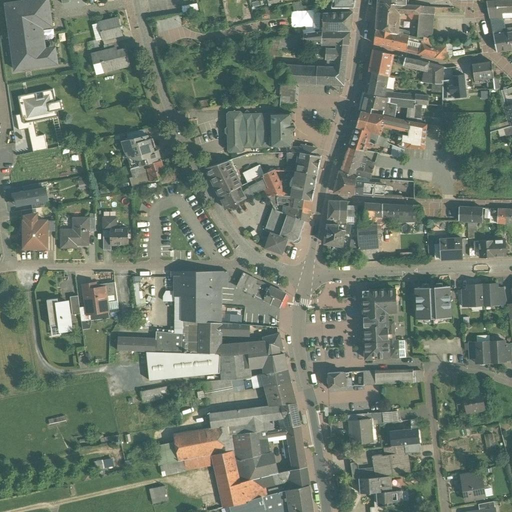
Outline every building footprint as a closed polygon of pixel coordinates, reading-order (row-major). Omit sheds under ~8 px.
[(30,2),(28,0),(27,0),(24,3),(10,5),(11,14),(9,15),(11,15),(12,20),(10,20),(10,21),(11,21),(13,31),(14,31),(15,35),(13,38),(14,44),(17,46),(17,50),(13,51),(15,70),(27,69),(27,64),(30,63),(30,68),(58,64),(56,52),(51,52),(51,48),(46,49),(45,43),(39,39),(38,29),(53,26),(51,14),(46,15),(46,12),(50,11),(48,0),(44,0),(39,1),(38,0),(34,0),(33,2),(30,2)] [(511,0),(487,2),(489,14),(502,13),(511,12),(511,0)] [(406,5),(378,3),(376,29),(398,34),(399,13),(409,14),(419,14),(419,6),(416,6),(406,5)] [(198,4),(183,7),(184,13),(200,10),(198,4)] [(434,7),(419,6),(419,14),(419,19),(417,37),(423,37),(432,38),(434,7)] [(353,13),(323,14),(323,23),(321,23),(321,26),(323,26),(323,31),(351,30),(353,13)] [(502,13),(489,14),(492,25),(504,23),(502,13)] [(119,19),(100,23),(104,40),(116,37),(123,35),(119,19)] [(410,30),(401,28),(400,34),(410,36),(410,30)] [(398,34),(376,29),(374,44),(406,51),(407,48),(410,36),(400,34),(398,34)] [(350,31),(323,32),(305,34),(304,45),(306,46),(306,45),(307,43),(309,43),(327,44),(349,45),(350,31)] [(511,32),(494,36),(497,49),(500,52),(511,49),(511,32)] [(305,34),(294,36),(296,47),(304,45),(305,34)] [(423,39),(410,36),(407,48),(410,49),(410,52),(419,54),(423,39)] [(116,37),(104,40),(105,45),(118,42),(116,37)] [(432,38),(423,37),(423,39),(419,54),(435,58),(434,44),(432,38)] [(105,45),(104,45),(106,52),(117,49),(118,52),(120,51),(118,42),(105,45)] [(349,45),(327,44),(326,59),(328,59),(347,60),(349,45)] [(446,44),(434,44),(435,58),(446,59),(446,44)] [(106,52),(92,55),(94,65),(102,63),(103,70),(104,72),(130,65),(126,50),(120,51),(118,52),(117,49),(106,52)] [(394,55),(373,50),(369,71),(388,76),(389,76),(394,55)] [(420,61),(400,57),(398,64),(424,71),(429,64),(420,61)] [(347,60),(328,59),(328,67),(346,68),(347,60)] [(492,62),(473,65),(475,81),(476,81),(478,80),(494,78),(492,62)] [(102,63),(94,65),(96,72),(99,72),(99,71),(103,70),(102,63)] [(429,64),(424,71),(423,82),(428,83),(443,84),(443,81),(443,68),(429,64)] [(328,67),(279,65),(278,75),(282,75),(282,82),(296,83),(344,86),(346,68),(328,67)] [(388,76),(369,71),(366,93),(390,98),(390,93),(385,93),(388,76)] [(454,98),(466,97),(464,75),(452,76),(452,81),(453,85),(449,86),(450,94),(454,93),(454,98)] [(452,81),(443,81),(443,84),(443,100),(454,98),(454,93),(450,94),(449,86),(453,85),(452,81)] [(296,83),(282,82),(281,105),(295,106),(296,83)] [(511,88),(509,89),(511,97),(503,99),(506,107),(511,105),(511,88)] [(53,90),(18,97),(22,114),(24,124),(33,122),(59,116),(57,109),(62,109),(60,100),(55,101),(53,90)] [(390,98),(366,93),(362,106),(365,109),(372,110),(372,108),(384,111),(383,116),(386,116),(395,119),(397,106),(401,107),(402,95),(390,93),(390,98)] [(415,96),(402,95),(401,107),(409,108),(414,108),(415,104),(415,96)] [(428,96),(415,95),(415,96),(415,104),(422,105),(428,105),(428,96)] [(422,105),(415,104),(414,108),(413,122),(420,124),(422,105)] [(260,114),(256,111),(253,115),(252,115),(252,114),(252,115),(251,115),(248,112),(245,115),(244,115),(244,114),(243,114),(241,112),(236,112),(235,111),(234,112),(230,112),(228,114),(228,127),(226,129),(226,133),(228,135),(229,150),(231,152),(236,152),(237,151),(242,151),(244,149),(244,148),(245,148),(253,148),(261,147),(261,148),(262,148),(262,147),(270,147),(270,148),(271,147),(272,147),(271,114),(270,114),(270,113),(269,114),(268,114),(265,111),(262,114),(261,114),(260,114),(261,114),(260,114)] [(364,112),(361,112),(356,127),(372,132),(380,135),(383,128),(384,125),(400,129),(398,145),(407,147),(407,148),(424,150),(427,125),(420,124),(407,121),(401,120),(395,119),(386,116),(364,112)] [(292,113),(271,113),(271,114),(272,147),(277,147),(277,148),(288,147),(293,147),(293,144),(293,133),(292,130),(294,130),(296,127),(294,124),(292,124),(292,121),(292,116),(292,113)] [(22,114),(16,116),(19,130),(28,128),(34,153),(48,150),(45,135),(37,137),(33,122),(24,124),(22,114)] [(511,126),(511,127),(496,131),(497,137),(511,132),(511,126)] [(372,132),(356,127),(350,148),(362,151),(363,151),(365,146),(368,147),(372,132)] [(391,130),(383,128),(380,135),(386,138),(389,139),(391,130)] [(145,130),(127,133),(128,140),(139,138),(139,137),(139,138),(146,136),(145,130)] [(496,131),(490,133),(491,145),(500,143),(497,137),(496,131)] [(372,132),(369,142),(376,145),(380,135),(372,132)] [(389,139),(380,135),(376,145),(388,148),(390,145),(386,142),(389,139)] [(146,136),(139,138),(139,137),(139,138),(128,140),(123,141),(131,169),(146,165),(158,161),(158,159),(161,158),(158,150),(157,151),(153,139),(150,140),(148,136),(146,136)] [(311,146),(301,144),(301,147),(293,147),(288,147),(288,153),(289,153),(301,153),(313,155),(315,148),(311,147),(311,146)] [(391,155),(402,158),(404,150),(393,146),(391,155)] [(370,179),(375,164),(367,161),(367,160),(360,158),(362,151),(350,148),(341,173),(357,177),(357,176),(370,179)] [(313,155),(301,153),(289,153),(288,160),(295,160),(297,162),(296,166),(288,165),(287,170),(297,172),(318,174),(321,157),(313,155)] [(158,161),(146,165),(148,171),(151,182),(167,177),(161,160),(158,161)] [(242,186),(229,161),(208,168),(222,196),(240,187),(242,186)] [(131,169),(131,170),(133,178),(139,176),(138,174),(148,171),(146,165),(131,169)] [(260,165),(260,166),(254,168),(259,178),(264,175),(265,175),(260,165)] [(254,168),(243,174),(248,183),(256,179),(259,178),(254,168)] [(265,175),(264,175),(266,180),(269,187),(280,184),(280,183),(274,171),(265,175)] [(318,174),(297,172),(296,178),(295,186),(293,196),(293,197),(313,200),(318,174)] [(341,173),(340,172),(334,193),(374,196),(375,186),(375,184),(356,182),(356,178),(357,178),(357,177),(341,173)] [(259,178),(256,179),(258,184),(266,180),(264,175),(259,178)] [(258,184),(250,188),(253,195),(264,189),(269,187),(266,180),(258,184)] [(291,183),(281,181),(281,183),(280,183),(280,184),(269,187),(264,189),(267,196),(268,196),(279,195),(286,196),(293,196),(295,186),(291,186),(291,183)] [(42,183),(24,187),(25,192),(43,189),(42,183)] [(143,185),(132,186),(133,193),(144,191),(143,185)] [(386,187),(375,186),(374,196),(385,197),(385,188),(386,187)] [(222,196),(220,197),(226,210),(230,208),(245,199),(253,195),(250,188),(247,190),(247,191),(243,193),(240,187),(222,196)] [(25,192),(15,194),(16,201),(19,201),(19,205),(32,203),(44,201),(43,197),(46,196),(45,189),(25,192)] [(286,196),(279,195),(268,196),(273,204),(286,206),(286,196)] [(313,201),(296,198),(293,216),(306,221),(310,222),(313,201)] [(44,201),(32,203),(33,209),(36,209),(46,207),(45,200),(44,201)] [(340,202),(329,202),(328,220),(334,220),(339,220),(340,202)] [(347,202),(340,202),(339,223),(339,225),(339,226),(339,225),(346,225),(347,216),(347,211),(347,202)] [(383,205),(365,204),(365,216),(365,219),(372,219),(372,217),(382,217),(383,205)] [(400,206),(389,205),(389,218),(399,219),(400,206)] [(422,207),(400,206),(399,219),(399,223),(422,222),(422,207)] [(483,209),(459,208),(458,223),(468,223),(468,222),(477,222),(478,222),(478,223),(483,223),(483,209)] [(33,209),(20,211),(21,217),(24,217),(37,214),(36,209),(33,209)] [(288,215),(273,210),(265,231),(271,233),(271,232),(280,236),(288,215)] [(511,210),(498,210),(497,224),(511,224),(511,210)] [(37,214),(24,217),(24,221),(23,221),(23,248),(47,248),(47,221),(37,221),(37,214)] [(293,216),(288,214),(280,236),(289,239),(291,240),(293,242),(294,243),(296,243),(298,242),(300,241),(301,239),(301,238),(301,236),(301,235),(306,221),(293,216)] [(365,219),(365,216),(357,216),(357,226),(372,225),(373,224),(382,223),(382,217),(372,217),(372,219),(365,219)] [(78,231),(61,231),(61,248),(77,248),(77,245),(89,245),(89,232),(89,219),(78,219),(78,231)] [(116,219),(104,219),(104,230),(111,230),(116,229),(116,219)] [(477,222),(468,222),(468,223),(469,239),(476,239),(475,229),(477,229),(477,222)] [(372,225),(357,226),(358,242),(359,249),(359,250),(379,248),(377,224),(372,225)] [(351,225),(346,225),(339,225),(339,226),(339,230),(345,230),(345,234),(350,235),(351,225)] [(333,226),(328,226),(325,244),(343,247),(345,234),(345,230),(339,230),(339,226),(333,226)] [(116,229),(111,230),(104,230),(104,238),(111,238),(111,245),(112,245),(129,245),(129,229),(116,229)] [(280,236),(271,232),(271,233),(265,249),(283,254),(289,239),(280,236)] [(111,245),(111,238),(104,238),(104,251),(112,251),(112,245),(111,245)] [(462,239),(440,240),(440,245),(434,245),(435,259),(446,258),(446,260),(463,259),(462,239)] [(494,240),(475,241),(475,252),(479,252),(480,258),(495,258),(495,257),(495,250),(494,240)] [(504,240),(494,240),(495,250),(505,249),(505,248),(504,240)] [(358,242),(351,241),(350,248),(359,249),(358,242)] [(505,249),(495,250),(495,257),(507,257),(506,248),(505,248),(505,249)] [(201,271),(183,271),(183,276),(183,297),(182,320),(196,321),(200,321),(201,271)] [(227,271),(201,271),(200,321),(221,323),(221,287),(227,288),(227,271)] [(237,286),(255,295),(258,289),(268,293),(271,286),(243,273),(237,286)] [(115,282),(93,285),(94,290),(106,288),(108,302),(118,301),(115,282)] [(106,288),(94,290),(93,285),(93,284),(83,285),(86,307),(87,310),(90,309),(91,313),(109,310),(108,302),(106,288)] [(497,284),(482,285),(483,306),(498,305),(498,289),(497,284)] [(482,285),(467,286),(468,291),(469,307),(483,306),(482,285)] [(287,294),(271,286),(268,293),(258,289),(255,295),(280,308),(284,301),(287,294)] [(449,288),(414,289),(416,320),(451,318),(449,288)] [(504,289),(498,289),(498,305),(507,305),(504,289)] [(396,290),(371,291),(371,292),(369,292),(369,291),(363,291),(363,297),(364,297),(364,299),(363,299),(366,359),(390,358),(388,323),(388,313),(397,313),(396,290)] [(78,296),(70,297),(73,315),(81,314),(80,308),(78,296)] [(68,302),(59,303),(58,299),(47,300),(51,326),(61,325),(61,331),(72,330),(68,302)] [(118,301),(108,302),(109,310),(119,309),(118,301)] [(86,307),(80,308),(81,314),(82,322),(91,320),(91,313),(90,309),(87,310),(86,307)] [(196,321),(182,320),(182,334),(189,334),(189,329),(195,330),(196,321)] [(221,323),(200,321),(200,330),(199,336),(199,353),(221,353),(221,345),(222,333),(222,323),(221,323)] [(248,325),(222,323),(222,333),(248,334),(248,325)] [(405,341),(395,341),(394,323),(388,323),(390,358),(406,358),(405,341)] [(182,334),(156,332),(156,339),(156,352),(199,353),(199,336),(189,334),(182,334)] [(280,333),(264,338),(264,341),(246,344),(248,353),(249,353),(280,350),(283,349),(280,333)] [(156,339),(118,338),(118,350),(156,352),(156,339)] [(505,341),(490,342),(491,363),(506,362),(506,361),(505,345),(505,341)] [(490,342),(475,343),(476,359),(476,364),(491,363),(490,342)] [(246,344),(239,345),(221,345),(221,353),(221,356),(248,353),(246,344)] [(280,350),(249,353),(250,367),(263,366),(264,374),(278,370),(288,369),(285,354),(280,354),(280,350)] [(221,353),(199,353),(156,352),(146,352),(149,381),(220,373),(221,356),(221,353)] [(248,353),(221,356),(223,380),(232,379),(241,378),(245,378),(251,377),(249,353),(248,353)] [(288,369),(262,374),(265,386),(284,383),(285,385),(291,384),(288,369)] [(413,370),(375,371),(375,378),(375,385),(376,385),(376,384),(414,383),(413,371),(413,370)] [(423,372),(413,371),(414,383),(423,382),(423,372)] [(344,372),(328,373),(328,387),(345,387),(344,372)] [(241,378),(232,379),(234,392),(243,390),(241,378)] [(232,379),(223,380),(203,382),(206,397),(234,392),(232,379)] [(284,383),(265,386),(267,395),(271,395),(271,399),(272,405),(296,403),(291,384),(285,385),(284,383)] [(142,393),(144,404),(173,397),(171,386),(142,393)] [(481,393),(470,395),(463,396),(466,414),(485,410),(482,393),(481,393)] [(296,403),(272,405),(274,417),(284,416),(286,428),(301,426),(300,421),(296,403)] [(272,405),(210,413),(212,427),(174,434),(176,442),(179,461),(184,460),(212,455),(233,450),(231,435),(234,434),(275,429),(274,417),(272,405)] [(398,411),(383,413),(384,422),(393,421),(393,423),(399,422),(398,411)] [(383,413),(372,414),(373,420),(379,420),(379,425),(384,424),(384,422),(383,413)] [(371,420),(350,422),(352,444),(372,443),(371,420)] [(286,428),(282,428),(283,436),(284,436),(288,435),(290,448),(303,446),(301,426),(286,428)] [(275,429),(234,434),(238,460),(269,453),(267,439),(283,436),(282,428),(275,429)] [(418,429),(390,433),(392,447),(405,445),(420,444),(418,429)] [(493,433),(486,434),(487,450),(495,449),(493,433)] [(176,442),(157,446),(160,465),(179,461),(176,442)] [(420,444),(405,445),(407,454),(421,452),(420,444)] [(392,447),(385,448),(386,456),(383,456),(381,455),(375,456),(374,457),(375,468),(370,469),(370,478),(392,477),(410,475),(407,454),(405,445),(392,447)] [(303,446),(290,448),(293,469),(307,467),(303,446)] [(233,450),(212,455),(214,464),(217,475),(238,470),(236,461),(234,450),(233,450)] [(238,460),(236,461),(238,470),(241,482),(261,477),(274,474),(269,453),(238,460)] [(184,460),(186,470),(214,464),(212,455),(184,460)] [(179,461),(160,465),(163,476),(186,470),(184,460),(179,461)] [(370,469),(358,470),(358,465),(355,464),(351,464),(352,479),(354,479),(354,480),(359,478),(359,479),(370,478),(370,469)] [(292,470),(288,471),(290,478),(292,490),(297,488),(310,485),(307,467),(293,469),(292,470)] [(274,474),(261,477),(263,484),(290,478),(288,471),(274,474)] [(476,471),(461,474),(462,482),(478,479),(476,471)] [(241,482),(228,486),(234,505),(246,502),(246,501),(247,501),(263,497),(266,496),(263,484),(261,477),(241,482)] [(359,479),(360,494),(377,493),(377,503),(404,501),(403,490),(393,491),(392,477),(359,479)] [(478,479),(462,482),(460,485),(461,489),(464,491),(466,501),(485,497),(482,478),(478,479)] [(166,485),(150,488),(154,504),(169,500),(166,485)] [(310,485),(297,488),(292,490),(287,491),(287,490),(273,494),(276,503),(289,500),(290,511),(298,511),(313,510),(312,499),(310,485)] [(266,496),(263,497),(265,507),(276,503),(273,494),(266,496)] [(263,497),(247,501),(246,501),(246,502),(234,505),(230,507),(231,511),(256,511),(266,510),(265,507),(263,497)] [(290,511),(289,500),(276,503),(265,507),(266,510),(256,511),(290,511)] [(494,502),(479,504),(479,511),(480,511),(495,509),(494,502)]
